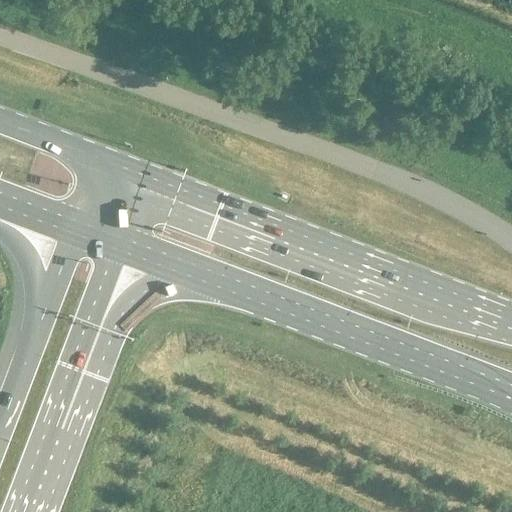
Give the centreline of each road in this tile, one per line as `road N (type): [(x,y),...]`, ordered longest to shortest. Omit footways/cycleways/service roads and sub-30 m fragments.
road 1 (unclassified): [(511,241),(470,210),(333,153),(0,37)]
road 2 (trunk): [(511,317),(128,170)]
road 3 (trunk): [(131,243),(511,386)]
road 4 (motorway): [(30,511),(131,243)]
road 5 (motorway): [(77,222),(0,427)]
road 6 (trunk): [(128,170),(0,122)]
